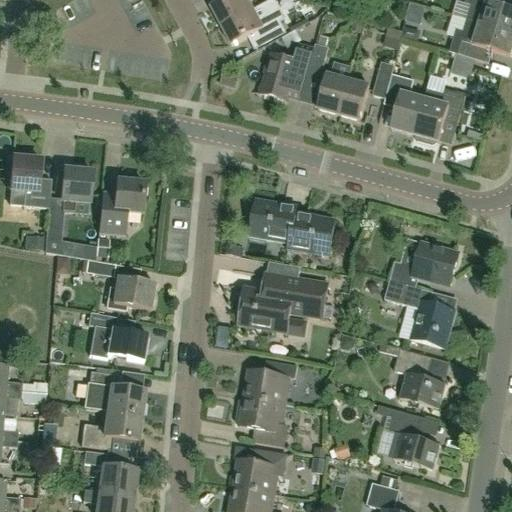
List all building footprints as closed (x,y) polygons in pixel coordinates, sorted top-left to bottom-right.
[(230,0),(210,11),(221,30),(253,13),(247,2),(251,0),(230,0)] [(479,26),(479,25),(511,35),(511,12),(498,8),(499,0),(466,0),(465,5),(470,7),(466,22),(479,26)] [(253,13),(221,30),(231,50),(257,36),(262,47),(283,36),(273,16),(259,24),(253,13)] [(455,31),(450,49),(459,52),(457,57),(480,64),(484,51),(509,59),(511,50),(511,35),(479,25),(479,26),(466,22),(462,33),(455,31)] [(315,47),(313,56),(306,79),(319,83),(328,50),(326,50),(328,40),(320,38),(317,47),(315,47)] [(299,104),(306,79),(313,56),(300,52),(297,64),(270,57),(259,96),(287,104),(288,101),(299,104)] [(372,98),(385,102),(391,77),(394,68),(381,65),(372,98)] [(429,87),(444,91),(448,78),(432,75),(429,87)] [(317,111),(338,117),(348,83),(326,77),(317,111)] [(391,132),(414,138),(424,101),(409,98),(413,83),(391,77),(385,102),(384,102),(398,106),(391,132)] [(369,89),(348,83),(338,117),(360,123),(369,89)] [(436,144),(438,144),(445,119),(458,122),(465,97),(443,91),(442,96),(427,92),(424,102),(424,101),(414,138),(415,138),(415,140),(417,143),(432,147),(435,146),(436,144)] [(9,207),(47,210),(48,207),(49,207),(51,182),(39,181),(40,162),(13,160),(9,207)] [(47,210),(45,231),(44,244),(59,245),(62,214),(73,215),(74,205),(88,207),(91,175),(63,172),(60,209),(49,207),(48,207),(47,210)] [(125,240),(127,216),(141,217),(143,186),(116,184),(115,198),(101,197),(98,238),(125,240)] [(265,241),(290,245),(295,212),(256,206),(252,233),(261,234),(265,241)] [(295,212),(290,245),(289,251),(312,255),(320,250),(329,251),(334,224),(295,218),(296,212),(295,212)] [(451,288),(459,258),(421,248),(415,270),(395,264),(390,284),(416,291),(419,279),(451,288)] [(112,280),(114,268),(87,263),(84,275),(112,280)] [(263,291),(245,288),(239,328),(287,336),(290,315),(323,320),(329,283),(327,282),(327,285),(295,280),(297,268),(271,264),(269,273),(266,273),(263,291)] [(149,313),(153,286),(116,280),(114,291),(109,290),(106,311),(125,314),(126,309),(149,313)] [(390,284),(385,303),(421,313),(412,344),(442,352),(453,313),(430,307),(433,296),(416,291),(390,284)] [(148,339),(132,336),(134,324),(89,315),(87,328),(111,333),(106,359),(143,366),(148,339)] [(289,323),(288,336),(307,338),(309,325),(289,323)] [(382,355),(398,360),(394,374),(407,377),(400,401),(439,412),(446,387),(425,381),(431,361),(400,352),(384,348),(382,355)] [(248,373),(244,402),(285,408),(290,381),(295,381),(297,369),(266,364),(264,376),(248,373)] [(0,368),(0,393),(22,395),(22,394),(22,386),(6,385),(7,369),(0,368)] [(88,387),(84,412),(107,415),(107,416),(140,421),(144,395),(118,392),(120,379),(90,375),(89,388),(88,387)] [(22,395),(0,393),(0,417),(3,418),(4,404),(21,405),(22,395)] [(22,395),(21,405),(46,408),(47,396),(22,394),(22,395)] [(244,402),(242,414),(238,416),(236,424),(240,427),(239,431),(255,433),(253,445),(283,450),(285,437),(281,436),(285,408),(244,402)] [(433,473),(440,447),(419,442),(425,421),(394,412),(389,434),(401,437),(394,462),(433,473)] [(137,445),(140,421),(107,416),(105,430),(84,427),(81,450),(110,454),(112,441),(137,445)] [(3,418),(0,417),(0,442),(17,444),(18,435),(15,434),(2,433),(3,418)] [(16,452),(17,444),(0,442),(0,453),(0,450),(16,452)] [(238,462),(233,492),(274,498),(278,470),(285,471),(287,458),(256,453),(254,465),(238,462)] [(101,469),(98,494),(98,496),(134,501),(137,475),(117,472),(119,459),(85,455),(84,467),(101,469)] [(0,483),(0,508),(20,510),(21,502),(4,501),(6,484),(0,483)] [(380,511),(395,511),(401,494),(373,486),(367,508),(380,511)] [(132,511),(134,501),(98,496),(98,494),(83,492),(81,505),(96,507),(95,511),(132,511)] [(271,511),(274,498),(233,492),(229,511),(271,511)]
